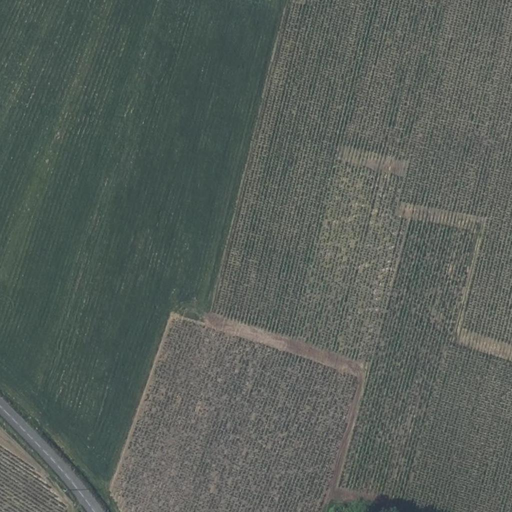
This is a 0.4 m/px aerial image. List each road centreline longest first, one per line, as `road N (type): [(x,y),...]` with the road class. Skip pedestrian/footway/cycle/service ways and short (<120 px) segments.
road 1 (track): [(339,154),(401,172),(396,207),(479,229),(456,336),(511,354)]
road 2 (track): [(323,511),(363,377),(175,313)]
road 3 (tertiary): [(93,511),(0,408)]
